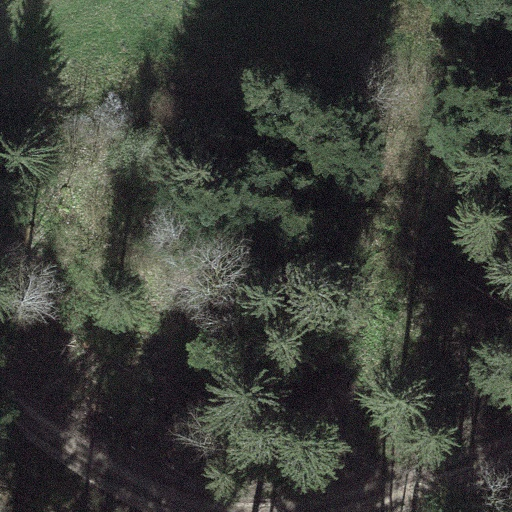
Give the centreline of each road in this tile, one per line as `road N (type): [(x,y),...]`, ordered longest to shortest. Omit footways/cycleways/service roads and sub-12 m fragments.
road 1 (track): [(0,398),(129,490),(188,511)]
road 2 (track): [(323,511),(511,446)]
